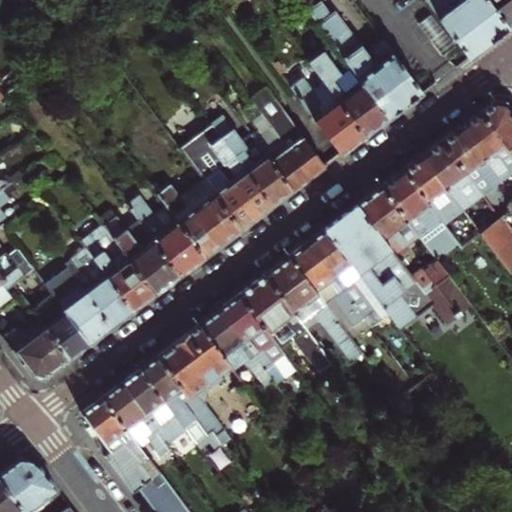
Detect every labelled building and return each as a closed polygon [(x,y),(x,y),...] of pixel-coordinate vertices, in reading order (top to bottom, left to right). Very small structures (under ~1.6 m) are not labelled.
[(405,105),(422,92),(402,66),(382,39),(364,52),(334,13),(329,16),(319,4),(315,7),(309,0),(299,0),(349,66),(388,118),(405,105)] [(488,0),(424,0),(468,57),(488,42),(509,27),(488,0)] [(511,0),(488,0),(509,27),(511,23),(511,0)] [(189,21),(176,32),(185,44),(199,33),(189,21)] [(158,54),(177,39),(170,30),(168,28),(149,43),(158,54)] [(456,46),(444,30),(431,40),(443,55),(456,46)] [(377,126),(388,118),(349,66),(339,74),(322,51),(308,62),(323,82),(364,136),(377,126)] [(351,145),(364,136),(323,82),(311,91),(301,78),(289,87),(340,154),(351,145)] [(315,173),(324,166),(265,87),(249,100),(260,115),(308,178),(315,173)] [(493,100),(480,110),(511,152),(511,110),(505,102),(499,101),(493,100)] [(511,170),(511,152),(480,110),(472,117),(458,126),(470,143),(474,140),(485,156),(484,157),(501,179),(511,170)] [(258,146),(291,191),(300,184),(308,178),(260,115),(250,123),(259,135),(264,141),(258,146)] [(222,116),(211,124),(272,205),(283,197),(291,191),(258,146),(254,142),(246,148),(241,141),(222,116)] [(258,216),(272,205),(211,124),(210,123),(178,147),(202,179),(240,230),(258,216)] [(470,143),(458,126),(449,133),(440,140),(481,194),(501,179),(484,157),(485,156),(474,140),(470,143)] [(249,135),(241,141),(246,148),(254,142),(253,140),(249,135)] [(253,140),(254,142),(258,146),(264,141),(259,135),(253,140)] [(481,194),(440,140),(432,146),(423,154),(435,170),(432,173),(444,188),(446,186),(462,208),(481,194)] [(435,170),(423,154),(413,161),(402,169),(449,231),(468,217),(462,208),(446,186),(444,188),(432,173),(435,170)] [(449,231),(402,169),(393,176),(381,185),(427,247),(435,258),(437,260),(458,244),(449,231)] [(0,189),(9,183),(15,179),(13,176),(9,178),(0,176),(0,189)] [(223,243),(240,230),(202,179),(179,197),(169,184),(155,193),(164,205),(204,257),(223,243)] [(0,224),(5,220),(0,212),(0,205),(7,200),(4,196),(13,189),(9,183),(0,189),(0,224)] [(427,247),(381,185),(368,195),(356,204),(402,265),(427,247)] [(193,266),(204,257),(164,205),(152,214),(139,196),(126,204),(134,215),(180,275),(193,266)] [(402,265),(356,204),(343,214),(324,228),(388,314),(399,328),(414,317),(397,295),(414,282),(410,277),(402,265)] [(170,282),(180,275),(134,215),(121,225),(111,211),(99,221),(101,224),(156,294),(170,282)] [(511,268),(511,231),(500,217),(480,232),(509,271),(511,268)] [(0,252),(3,251),(0,246),(0,242),(8,236),(0,224),(0,252)] [(144,302),(156,294),(101,224),(80,241),(85,248),(133,311),(144,302)] [(388,314),(324,228),(316,234),(306,242),(363,317),(370,328),(388,314)] [(363,317),(306,242),(298,248),(287,256),(344,332),(363,317)] [(0,281),(17,269),(23,277),(33,269),(15,246),(6,254),(3,251),(0,252),(0,281)] [(123,319),(133,311),(85,248),(70,260),(78,272),(73,275),(113,326),(123,319)] [(344,332),(287,256),(279,262),(264,273),(306,329),(318,320),(350,362),(361,354),(344,332)] [(435,258),(410,277),(414,282),(423,294),(448,275),(437,260),(435,258)] [(101,335),(113,326),(73,275),(78,272),(70,260),(67,262),(61,267),(63,269),(44,284),(48,290),(89,344),(101,335)] [(5,291),(23,277),(17,269),(0,281),(0,302),(9,295),(5,291)] [(306,329),(264,273),(253,282),(238,293),(280,350),(292,341),(310,365),(318,360),(326,371),(333,366),(306,329)] [(448,275),(423,294),(434,308),(459,290),(448,275)] [(79,351),(89,344),(48,290),(28,305),(39,319),(69,359),(79,351)] [(280,350),(238,293),(229,300),(217,309),(272,381),(274,384),(294,369),(280,350)] [(272,381),(217,309),(208,316),(197,325),(228,367),(231,371),(243,362),(263,387),(272,381)] [(43,378),(69,359),(39,319),(24,331),(21,327),(13,326),(0,336),(30,375),(37,377),(43,378)] [(228,367),(197,325),(177,339),(155,356),(186,398),(181,402),(205,433),(211,430),(220,442),(222,444),(229,438),(204,405),(208,389),(222,379),(218,374),(228,367)] [(186,398),(155,356),(147,362),(138,369),(183,429),(196,446),(206,439),(213,448),(220,442),(211,430),(205,433),(181,402),(186,398)] [(183,429),(138,369),(131,374),(120,382),(167,444),(176,437),(175,435),(183,429)] [(431,372),(426,377),(436,391),(441,386),(431,372)] [(167,444),(120,382),(111,389),(101,397),(136,443),(147,435),(148,441),(160,456),(170,448),(167,444)] [(101,397),(80,412),(109,450),(105,453),(133,491),(138,488),(146,499),(155,511),(154,511),(188,511),(136,443),(101,397)] [(0,482),(23,511),(24,511),(55,489),(43,473),(35,462),(22,458),(0,473),(0,482)] [(442,511),(406,463),(380,483),(402,511),(442,511)] [(23,511),(0,482),(0,511),(23,511)]
